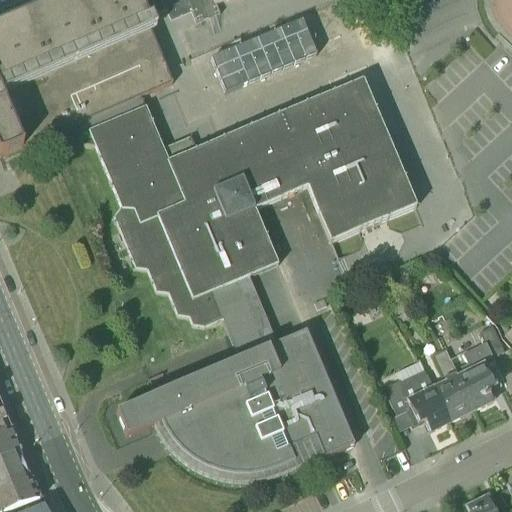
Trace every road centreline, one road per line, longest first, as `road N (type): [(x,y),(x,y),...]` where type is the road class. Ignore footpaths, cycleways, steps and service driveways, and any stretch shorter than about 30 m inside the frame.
road 1 (tertiary): [(79,508),(0,315)]
road 2 (residential): [(356,511),(435,460),(511,431)]
